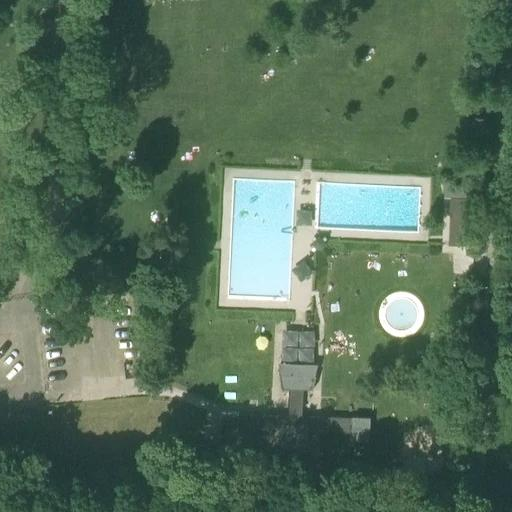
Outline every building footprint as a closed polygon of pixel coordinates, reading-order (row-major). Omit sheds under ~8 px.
[(451,240),(471,241),(473,190),(452,189),(451,240)] [(288,414),(271,413),(236,411),(236,420),(275,422),(282,423),(307,424),(313,423),(352,424),(352,416),(319,415),(301,414),(303,388),(312,388),(315,375),(304,373),(304,368),(290,367),(289,372),(279,373),(280,387),(290,387),(288,414)] [(275,427),(275,422),(236,420),(236,411),(236,409),(219,408),(217,432),(235,433),(236,425),(275,427)] [(369,439),(370,415),(352,414),(352,416),(352,424),(313,423),(313,428),(351,429),(351,438),(369,439)] [(296,453),(306,448),(307,424),(282,423),(281,447),(289,453),(296,453)]
